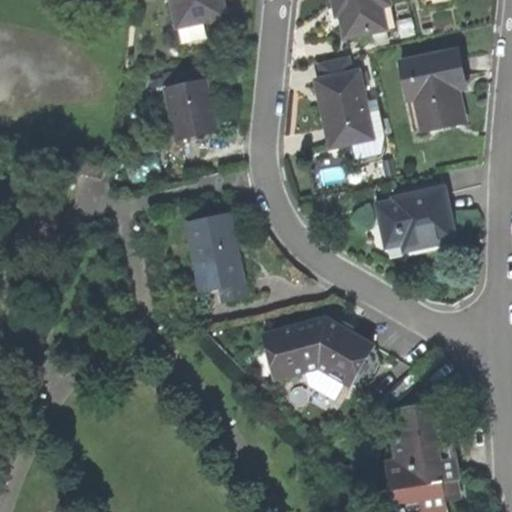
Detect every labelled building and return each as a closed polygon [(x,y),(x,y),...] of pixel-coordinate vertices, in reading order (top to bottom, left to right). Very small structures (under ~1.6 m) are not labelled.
[(173,0),(179,26),(225,16),(221,0),(173,0)] [(345,39),(391,28),(385,6),(389,5),(388,0),(333,0),(337,16),(340,16),(345,39)] [(458,52),(401,64),(408,97),(418,95),(425,130),(462,122),(458,101),(455,88),(465,85),(458,52)] [(323,80),(352,73),(348,57),(320,63),(323,80)] [(353,143),(374,138),(368,111),(363,88),(360,77),(359,71),(352,73),(323,80),(317,81),(328,129),(332,147),(353,143)] [(366,75),(360,77),(363,88),(369,87),(366,75)] [(206,80),(166,89),(177,141),(217,132),(212,106),(206,80)] [(378,108),(368,111),(374,138),(353,143),(356,158),(380,153),(384,135),(378,108)] [(109,170),(85,165),(82,181),(106,185),(109,170)] [(444,189),(380,203),(390,246),(407,242),(408,250),(455,239),(449,212),(444,189)] [(225,303),(248,298),(238,254),(230,216),(188,225),(202,291),(222,287),(225,303)] [(352,384),(375,346),(343,328),(327,318),(264,332),(274,374),(317,364),(329,371),(347,381),(352,384)] [(382,366),(375,346),(352,384),(374,380),(382,366)] [(341,393),(347,381),(329,371),(323,382),(341,393)] [(448,511),(446,498),(462,495),(456,463),(454,451),(449,426),(443,427),(441,411),(427,414),(425,408),(401,412),(404,429),(393,431),(399,467),(388,469),(392,490),(377,493),(380,511),(448,511)]
